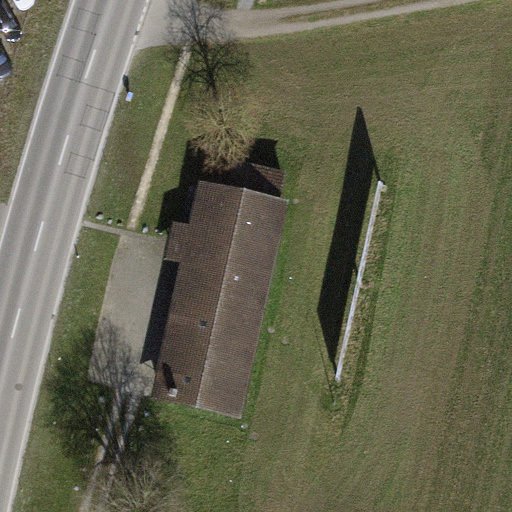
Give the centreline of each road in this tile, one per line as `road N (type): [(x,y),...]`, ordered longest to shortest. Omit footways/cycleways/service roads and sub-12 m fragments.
road 1 (secondary): [(0,395),(110,0)]
road 2 (track): [(337,0),(208,19),(120,0)]
